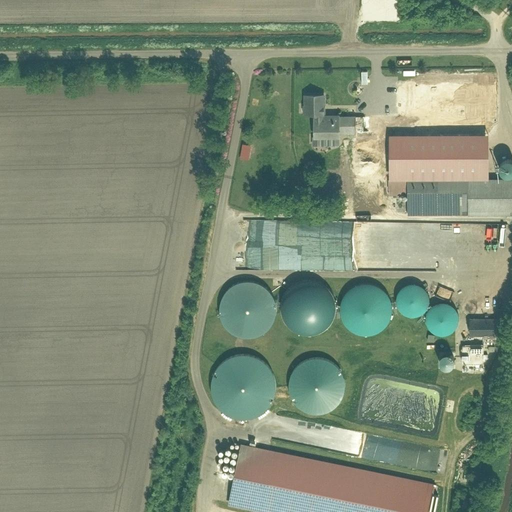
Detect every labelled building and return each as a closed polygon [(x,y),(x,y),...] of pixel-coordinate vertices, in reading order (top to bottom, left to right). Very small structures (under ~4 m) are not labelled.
[(398,114),(356,115),(357,130),(357,174),(390,173),(392,173),(391,129),(420,129),(420,116),(495,115),(494,84),(444,84),(445,105),(420,105),(420,85),(398,85),(398,114)] [(325,93),(305,94),(305,104),(304,104),(304,111),(306,111),(306,114),(316,114),(316,136),(342,136),(342,130),(357,130),(356,115),(341,115),(341,113),(326,114),(325,93)] [(501,161),(500,165),(501,169),(503,172),(507,174),(511,174),(511,173),(511,155),(510,155),(506,156),(503,158),(501,161)] [(511,212),(511,176),(392,178),(392,173),(390,173),(390,188),(355,188),(355,211),(391,211),(391,192),(409,192),(410,214),(511,212)] [(286,320),(292,327),(300,331),(310,333),(318,331),(326,327),(332,321),(336,313),(337,305),(335,296),(331,289),(325,283),(317,279),(308,278),(299,280),(291,285),(285,292),(282,301),(282,311),(286,320)] [(231,286),(225,294),(222,302),(222,311),(224,320),(229,327),(237,333),(245,335),(255,335),(264,332),(271,326),(276,318),(278,308),(277,299),(272,290),(265,284),(257,280),(247,279),(238,281),(231,286)] [(340,305),(341,313),(344,321),(350,328),(357,332),(365,334),(374,333),(382,329),(389,323),(393,315),(394,306),(391,297),(387,289),(379,284),(371,281),(362,281),(354,284),(347,289),(342,297),(340,305)] [(427,310),(430,305),(432,300),(431,294),(429,289),(425,285),(420,282),(415,281),(409,282),(404,285),(400,289),(398,294),(397,300),(399,306),(402,310),(407,314),(412,316),(418,315),(423,313),(427,310)] [(428,324),(431,329),(435,333),(441,335),(446,335),(452,333),(457,329),(460,324),(461,319),(460,314),(458,309),(454,305),(450,302),(444,301),(439,302),(434,304),(430,308),(428,312),(427,318),(428,324)] [(505,333),(505,317),(473,319),(474,335),(505,333)] [(485,343),(464,347),(465,353),(486,350),(485,343)] [(272,401),(274,390),(274,379),(269,369),(262,361),(252,357),(241,355),(230,358),(221,364),(214,372),(211,382),(211,393),(215,403),(221,410),(229,416),(238,419),(248,419),(258,415),(265,410),(272,401)] [(344,393),(344,383),(341,374),(336,366),(328,361),(318,359),(309,360),(300,364),(293,370),(289,379),(288,388),(290,398),(295,405),(301,411),(309,414),(318,415),(327,413),(334,408),(340,402),(344,393)] [(452,367),(452,365),(451,362),(449,360),(447,359),(445,359),(443,359),(441,360),(439,361),(438,364),(438,366),(438,368),(439,370),(441,372),(443,372),(445,373),(447,372),(449,371),(451,369),(452,367)] [(243,443),(230,503),(270,511),(429,511),(435,484),(243,443)]
